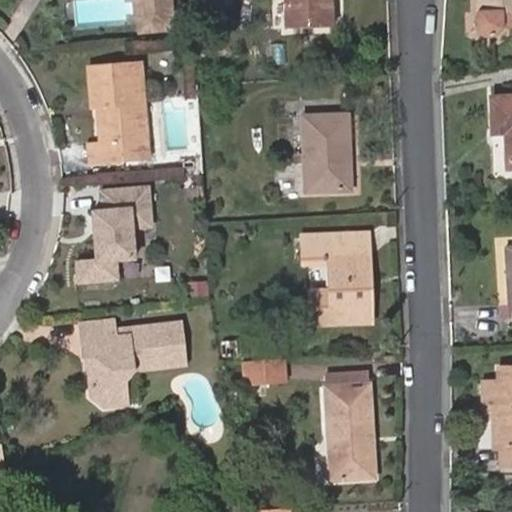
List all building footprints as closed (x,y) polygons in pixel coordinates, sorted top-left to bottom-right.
[(135,0),(139,31),(144,30),(141,0),(135,0)] [(170,0),(141,0),(144,30),(173,27),(170,0)] [(331,27),(329,0),(282,0),(283,28),(331,27)] [(511,0),(478,0),(479,18),(478,19),(477,21),(476,23),(476,25),(476,26),(476,28),(476,30),(476,32),(477,34),(478,35),(479,37),(481,38),(482,39),(484,40),(486,41),(488,42),(490,42),(491,42),(493,41),(495,41),(497,40),(499,39),(500,38),(501,36),(503,35),(503,33),(504,31),(505,29),(504,24),(504,18),(511,17),(511,0)] [(194,8),(195,21),(226,18),(224,5),(194,8)] [(196,38),(184,39),(185,50),(197,49),(196,38)] [(198,59),(197,49),(185,50),(186,59),(198,59)] [(136,143),(148,142),(144,62),(92,65),(93,105),(100,105),(106,104),(107,113),(101,119),(102,143),(90,143),(91,161),(138,157),(136,143)] [(511,103),(493,104),(494,138),(494,140),(504,140),(507,139),(507,140),(508,174),(510,174),(511,173),(511,103)] [(339,176),(339,193),(346,193),(347,117),(302,119),(303,177),(339,176)] [(149,156),(148,142),(136,143),(138,157),(149,156)] [(303,194),(339,193),(339,176),(303,177),(303,194)] [(73,281),(120,279),(119,259),(129,259),(127,226),(155,224),(153,182),(99,185),(100,206),(82,206),(84,257),(72,258),(73,281)] [(307,292),(307,299),(345,298),(341,236),(339,236),(339,233),(305,235),(306,260),(325,259),(326,291),(307,292)] [(345,298),(307,299),(308,326),(369,324),(367,293),(360,293),(358,258),(366,258),(365,235),(341,236),(345,298)] [(360,293),(367,293),(366,258),(358,258),(360,293)] [(115,340),(114,332),(112,320),(79,324),(82,344),(91,342),(96,347),(97,354),(87,365),(90,396),(103,408),(126,404),(124,381),(133,372),(183,366),(180,324),(129,330),(130,338),(115,340)] [(129,330),(114,332),(115,340),(130,338),(129,330)] [(245,365),(246,385),(284,383),(284,362),(245,365)] [(511,371),(498,371),(498,386),(498,395),(493,395),(493,423),(493,454),(499,454),(499,471),(511,471),(511,371)] [(322,375),(323,387),(364,384),(364,372),(322,375)] [(364,384),(323,387),(328,483),(369,480),(366,427),(369,427),(368,384),(364,384)] [(498,386),(482,386),(482,423),(493,423),(493,395),(498,395),(498,386)]
